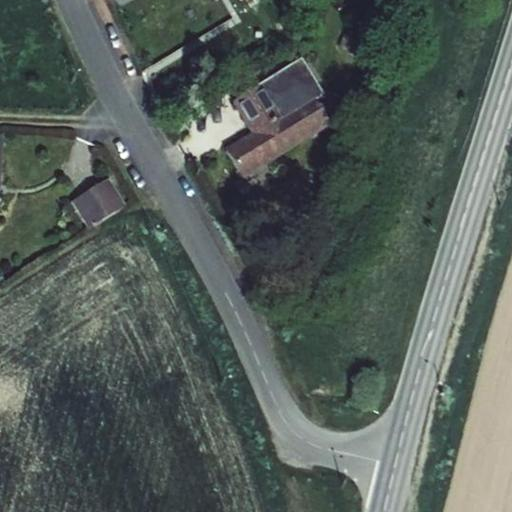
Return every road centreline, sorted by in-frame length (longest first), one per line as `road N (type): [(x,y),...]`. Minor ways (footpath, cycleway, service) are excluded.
road 1 (residential): [(68,0),(223,292),(280,419),(306,445),(393,466)]
road 2 (tertiary): [(511,63),(393,466)]
road 3 (track): [(0,118),(88,123),(122,105)]
